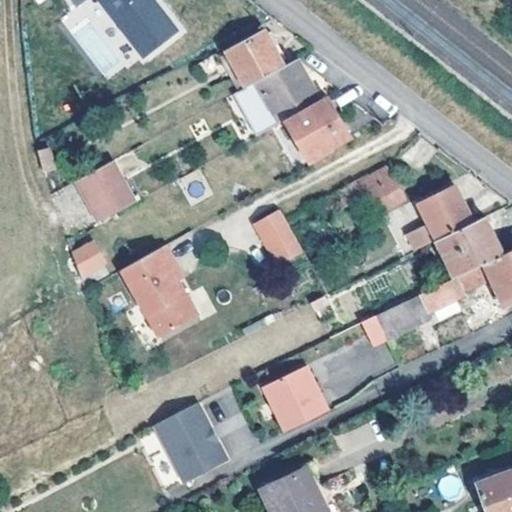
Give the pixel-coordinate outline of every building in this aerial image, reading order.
[(93,10),(99,6),(94,0),(88,0),(62,17),(99,73),(123,57),(93,10)] [(73,0),(76,4),(80,0),(100,0),(144,56),(179,30),(155,0),(154,0),(151,3),(148,0),(73,0)] [(229,51),(248,85),(285,65),(274,44),(279,41),(272,29),(267,31),(266,30),(229,51)] [(315,89),(298,58),(285,65),(248,85),(236,92),(259,135),(282,122),(276,109),(315,89)] [(321,100),(315,89),(276,109),(282,122),(288,118),(309,108),(321,100)] [(321,100),(309,108),(333,149),(351,139),(327,97),(321,100)] [(309,108),(288,118),(312,161),(333,149),(309,108)] [(50,148),(38,151),(43,171),(55,167),(50,148)] [(371,172),(361,178),(368,192),(380,211),(404,197),(380,156),(366,164),(371,172)] [(135,201),(111,160),(76,178),(99,221),(135,201)] [(323,217),(368,192),(361,178),(311,207),(314,211),(318,209),(323,217)] [(420,204),(437,239),(474,220),(456,185),(420,204)] [(280,208),(254,222),(271,250),(296,235),(280,208)] [(457,276),(485,262),(505,252),(486,214),(474,220),(437,239),(457,276)] [(437,239),(429,223),(407,234),(415,249),(437,239)] [(296,235),(271,250),(278,262),(304,248),(296,235)] [(173,262),(163,244),(119,269),(157,337),(196,315),(176,281),(167,265),(173,262)] [(80,281),(106,268),(95,247),(72,259),(80,281)] [(511,251),(486,264),(485,262),(457,276),(421,294),(430,312),(435,310),(439,316),(460,307),(456,300),(466,294),(465,291),(492,278),(506,306),(511,303),(511,251)] [(173,262),(167,265),(176,281),(182,278),(173,262)] [(202,318),(215,312),(201,286),(189,293),(202,318)] [(417,296),(378,314),(390,337),(428,318),(417,296)] [(376,316),(362,322),(373,345),(387,338),(376,316)] [(306,364),(301,366),(307,379),(312,377),(306,364)] [(263,384),(285,430),(327,409),(312,377),(307,379),(301,366),(263,384)] [(198,403),(155,424),(184,482),(227,461),(217,440),(215,441),(209,429),(211,428),(198,403)] [(370,425),(336,436),(340,449),(374,438),(370,425)] [(211,428),(209,429),(215,441),(217,440),(211,428)] [(307,466),(263,488),(274,511),(321,511),(311,488),(316,486),(307,466)] [(511,511),(511,469),(481,482),(492,511),(511,511)]
